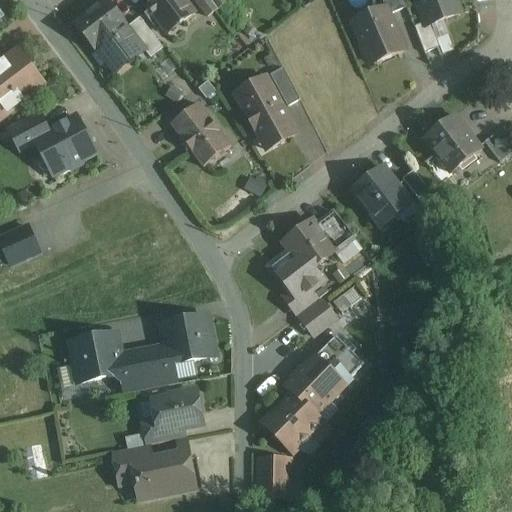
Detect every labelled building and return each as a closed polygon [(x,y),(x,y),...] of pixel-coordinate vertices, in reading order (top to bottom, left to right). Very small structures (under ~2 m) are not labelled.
[(145,0),(151,7),(148,10),(163,30),(175,20),(180,26),(194,16),(182,0),(145,0)] [(208,0),(199,7),(207,18),(217,11),(208,0)] [(227,3),(225,0),(208,0),(217,11),(227,3)] [(403,0),(381,0),(386,10),(387,9),(389,16),(407,9),(403,0)] [(416,0),(425,24),(427,28),(431,26),(460,15),(454,0),(416,0)] [(106,1),(74,25),(86,41),(88,40),(98,52),(97,52),(114,75),(116,74),(113,69),(130,57),(120,44),(121,44),(119,41),(118,42),(115,37),(125,30),(127,29),(128,29),(106,1)] [(386,10),(352,25),(363,50),(370,48),(377,64),(403,53),(396,36),(397,35),(389,16),(387,9),(386,10)] [(163,50),(143,24),(131,33),(131,32),(130,33),(143,50),(142,51),(143,54),(145,52),(150,59),(163,50)] [(431,26),(427,28),(425,24),(414,28),(424,54),(440,49),(431,26)] [(18,52),(2,65),(0,66),(0,122),(45,88),(18,52)] [(300,102),(283,70),(270,77),(288,109),(300,102)] [(289,121),(266,80),(236,96),(259,138),(264,135),(272,149),(292,138),(284,124),(289,121)] [(208,83),(198,91),(206,100),(215,93),(208,83)] [(231,148),(198,106),(171,126),(204,169),(231,148)] [(39,115),(8,132),(19,153),(35,144),(34,142),(49,134),(39,115)] [(455,117),(424,140),(451,176),(481,152),(455,117)] [(49,134),(34,142),(35,144),(53,178),(68,170),(73,172),(81,167),(83,162),(96,155),(78,119),(49,134)] [(511,155),(511,139),(504,129),(484,144),(500,164),(511,155)] [(383,169),(353,192),(382,229),(398,216),(395,212),(407,203),(410,207),(411,206),(397,187),(395,188),(383,172),(384,171),(383,169)] [(414,172),(403,181),(418,201),(429,193),(414,172)] [(255,177),(249,190),(265,198),(272,185),(255,177)] [(90,215),(126,303),(179,282),(144,193),(90,215)] [(354,240),(335,214),(324,223),(343,249),(354,240)] [(316,229),(312,223),(284,245),(297,262),(307,276),(311,273),(343,249),(324,223),(316,229)] [(13,266),(43,253),(31,226),(1,240),(13,266)] [(297,262),(277,277),(290,294),(302,286),(309,295),(320,286),(311,273),(307,276),(297,262)] [(323,303),(300,321),(313,339),(336,321),(323,303)] [(208,320),(170,327),(171,331),(167,337),(164,337),(166,350),(144,355),(151,390),(168,387),(165,369),(216,359),(208,320)] [(109,339),(71,347),(79,386),(130,376),(133,394),(151,390),(144,355),(121,359),(118,346),(115,346),(110,342),(109,339)] [(286,389),(294,396),(316,417),(364,367),(336,339),(286,389)] [(180,396),(170,397),(168,401),(153,404),(157,427),(159,433),(182,429),(202,425),(197,395),(183,398),(180,396)] [(316,417),(294,396),(282,408),(276,408),(275,415),(263,427),(292,455),(310,437),(319,445),(332,432),(316,417)] [(157,427),(145,429),(148,448),(184,440),(182,429),(159,433),(157,427)] [(183,458),(152,464),(148,448),(114,455),(121,490),(136,487),(139,503),(190,493),(183,458)] [(454,459),(426,460),(428,500),(456,499),(454,459)] [(290,462),(259,462),(258,502),(289,503),(290,462)]
